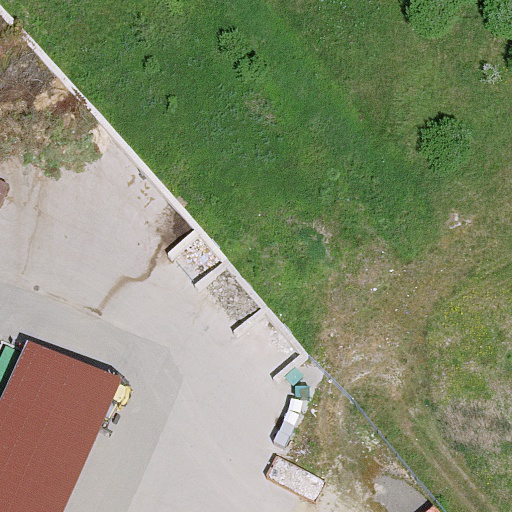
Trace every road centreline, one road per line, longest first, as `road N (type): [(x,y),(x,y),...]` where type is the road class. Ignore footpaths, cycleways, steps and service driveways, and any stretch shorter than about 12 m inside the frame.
road 1 (track): [(149,382),(262,396),(350,381),(511,229)]
road 2 (track): [(374,362),(407,394),(490,511)]
